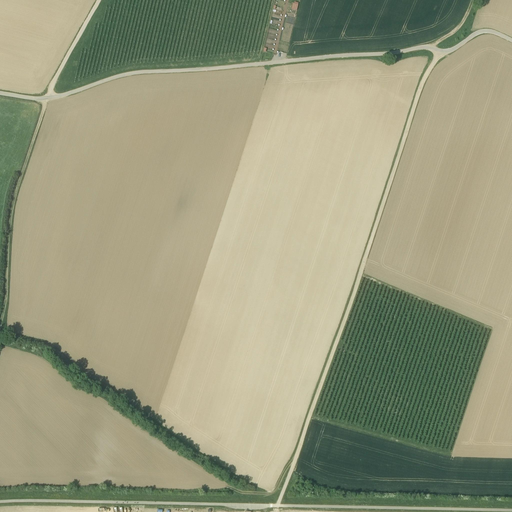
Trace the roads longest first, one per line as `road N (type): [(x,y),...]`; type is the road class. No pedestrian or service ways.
road 1 (unclassified): [(0,94),(36,100),(145,72),(417,48),(444,53),(486,31),(511,41)]
road 2 (track): [(276,507),(422,80),(440,52)]
road 3 (track): [(100,0),(45,99),(11,203),(0,325)]
